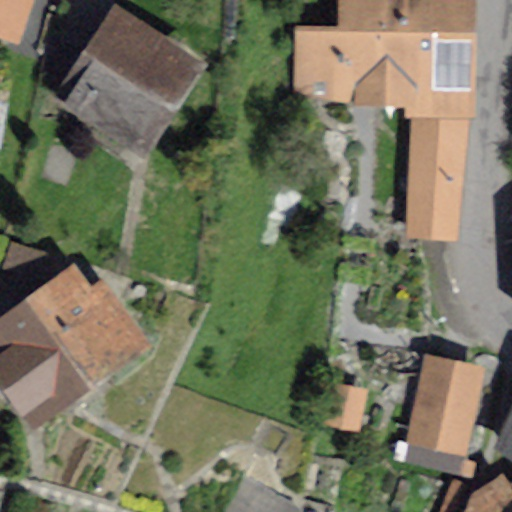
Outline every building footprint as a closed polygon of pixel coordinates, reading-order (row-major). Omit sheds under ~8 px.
[(35,0),(0,0),(0,41),(20,48),(35,0)] [(345,0),(345,31),(301,30),(300,80),(314,80),(314,94),(413,95),(413,119),(415,119),(455,119),(457,0),(345,0)] [(146,157),(206,63),(114,4),(53,97),(146,157)] [(467,119),(455,119),(415,119),(413,231),(450,234),(458,179),(467,119)] [(45,285),(54,257),(10,243),(0,270),(45,285)] [(90,288),(73,264),(45,285),(0,316),(0,391),(30,433),(151,347),(102,279),(90,288)] [(426,356),(405,443),(397,442),(393,459),(473,478),(477,460),(467,458),(487,370),(426,356)] [(245,478),(224,511),(297,511),(299,510),(245,478)] [(511,511),(511,490),(511,491),(508,485),(479,502),(475,511),(511,511)]
